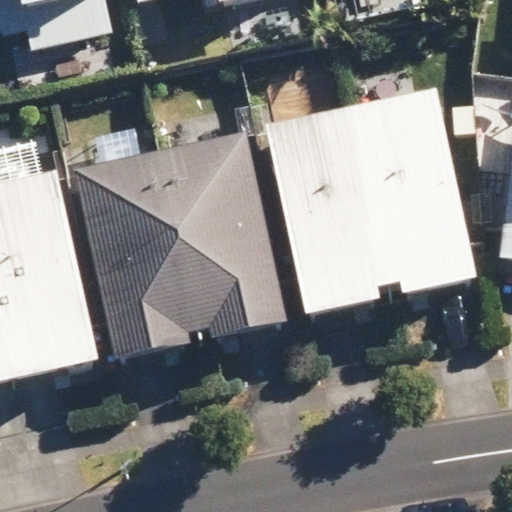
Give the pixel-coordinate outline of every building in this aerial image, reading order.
[(0,0),(0,45),(37,37),(42,59),(119,41),(111,7),(124,4),(123,0),(0,0)] [(152,0),(153,6),(181,0),(233,0),(236,12),(291,0),(152,0)] [(419,305),(501,289),(464,100),(276,137),(313,325),(398,309),(395,296),(416,292),(419,305)] [(224,346),(303,329),(266,150),(94,185),(131,365),(206,349),(204,338),(221,334),(224,346)] [(0,397),(117,373),(77,181),(0,197),(0,397)]
